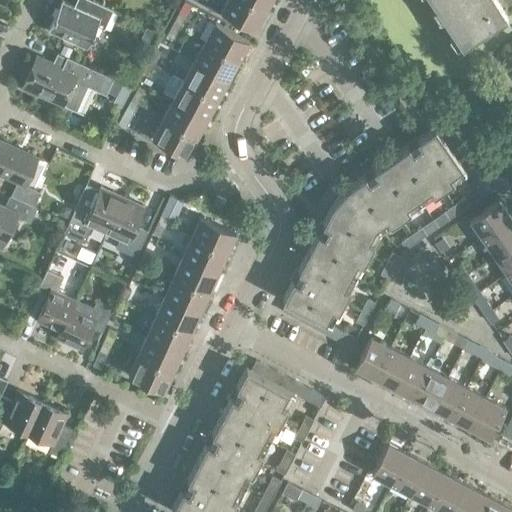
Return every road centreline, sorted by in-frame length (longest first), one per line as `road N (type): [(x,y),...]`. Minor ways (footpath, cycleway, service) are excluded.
road 1 (residential): [(511,486),(438,447),(428,427),(233,326)]
road 2 (residential): [(0,110),(171,184),(210,177),(240,156)]
road 3 (residential): [(182,425),(0,342)]
road 4 (residential): [(233,326),(280,223),(240,156)]
road 5 (residential): [(240,156),(234,138),(242,105),(299,0)]
